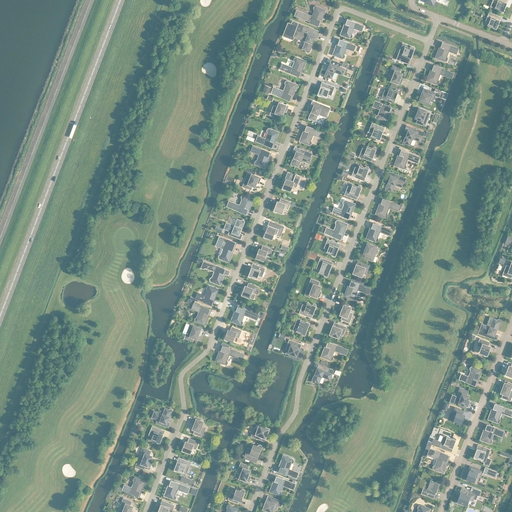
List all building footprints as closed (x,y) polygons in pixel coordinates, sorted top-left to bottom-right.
[(428,0),(427,4),(431,6),(438,9),(439,5),(437,4),(438,0),(443,0),(451,3),(451,0),(428,0)] [(503,0),(497,0),(495,6),(499,7),(497,10),(503,12),(502,13),(503,14),(504,15),(505,14),(506,14),(507,10),(508,6),(508,5),(509,3),(510,3),(503,0)] [(314,26),(320,28),(323,20),(324,21),(327,13),(322,11),(322,10),(319,9),(318,9),(317,9),(316,10),(316,11),(316,12),(316,13),(317,13),(315,19),(299,13),(296,18),(314,25),(314,26)] [(500,22),(501,19),(492,15),(488,23),(492,24),(490,27),(495,30),(495,31),(496,31),(496,32),(497,32),(498,32),(499,31),(500,27),(499,27),(501,23),(500,22)] [(348,39),(351,41),(352,41),(353,41),(354,40),(354,39),(354,38),(354,37),(353,37),(355,31),(364,34),(366,28),(350,22),(347,29),(346,29),(343,37),(348,39)] [(311,55),(312,54),(313,51),(312,50),(315,43),(316,40),(315,39),(318,33),(295,24),(294,27),(290,26),(286,38),(295,42),(296,38),(306,42),(307,45),(305,51),(308,53),(308,54),(309,54),(309,55),(310,55),(311,55)] [(336,57),(340,59),(344,61),(345,61),(346,61),(346,60),(347,59),(347,58),(346,57),(345,57),(348,51),(356,54),(358,48),(342,42),(340,49),(339,49),(336,57)] [(450,62),(449,61),(449,60),(448,60),(450,53),(458,57),(461,51),(445,45),(442,52),(441,52),(438,60),(443,61),(443,62),(446,64),(447,64),(448,63),(449,63),(450,62)] [(399,61),(408,65),(410,59),(413,60),(414,56),(415,56),(416,52),(416,51),(416,50),(415,50),(414,49),(413,49),(412,50),(412,51),(408,49),(406,54),(403,52),(399,61)] [(303,72),(304,72),(307,64),(303,62),(299,60),(298,60),(297,60),(296,61),(296,62),(296,63),(297,64),(295,70),(285,66),(282,72),(301,79),(303,72)] [(341,70),(342,66),(334,63),(333,66),(331,69),(329,75),(328,74),(327,78),(327,79),(327,80),(328,80),(329,80),(330,80),(330,79),(337,82),(340,75),(344,77),(347,72),(341,70)] [(394,83),(402,86),(404,83),(401,82),(404,76),(401,75),(403,71),(395,68),(392,77),(396,79),(394,83)] [(430,82),(434,84),(434,85),(438,86),(439,87),(440,86),(441,85),(441,84),(440,83),(439,82),(442,76),(454,81),(456,75),(436,68),(434,75),(433,74),(430,82)] [(273,96),(291,103),(294,95),(295,96),(298,87),(294,86),(294,85),(290,84),(289,83),(288,84),(287,84),(287,85),(287,86),(288,87),(289,88),(286,94),(276,89),(273,96)] [(321,99),(322,99),(323,98),(328,100),(329,96),(333,98),(336,90),(327,86),(326,90),(323,89),(321,94),(320,96),(320,97),(320,98),(321,99)] [(267,88),(265,94),(270,97),(273,90),(267,88)] [(392,91),(391,94),(387,93),(384,101),(393,104),(394,101),(397,102),(399,96),(399,97),(400,94),(400,93),(400,92),(399,92),(398,92),(397,92),(397,93),(392,91)] [(422,103),(430,106),(433,98),(436,100),(437,96),(428,92),(427,96),(425,95),(422,103)] [(378,121),(378,122),(379,122),(383,124),(383,123),(388,125),(391,117),(390,116),(393,109),(382,105),(377,103),(375,109),(383,112),(381,118),(380,118),(379,118),(378,119),(378,120),(378,121)] [(284,117),(286,111),(289,112),(290,108),(282,105),(282,106),(280,110),(276,108),(273,117),(280,120),(282,116),(284,117)] [(331,110),(326,108),(318,105),(317,109),(316,109),(315,112),(315,111),(313,117),(312,117),(311,120),(311,121),(311,122),(312,123),(313,123),(313,122),(314,122),(317,123),(320,116),(328,120),(330,114),(331,110)] [(418,114),(420,114),(418,120),(420,121),(419,125),(426,128),(430,119),(428,118),(429,114),(427,114),(428,113),(419,110),(418,114)] [(382,139),(384,134),(382,133),(384,129),(374,126),(371,134),(375,135),(374,139),(379,140),(379,141),(379,142),(380,143),(381,143),(381,142),(382,142),(383,139),(382,139)] [(324,141),(326,135),(309,129),(306,136),(306,135),(302,143),(307,145),(307,146),(311,147),(312,148),(313,147),(314,146),(314,145),(313,144),(312,143),(314,137),(324,141)] [(405,145),(405,146),(405,147),(406,147),(407,147),(408,147),(408,146),(412,148),(414,141),(423,144),(425,139),(426,135),(413,130),(411,133),(410,136),(409,136),(407,142),(406,142),(405,145)] [(276,143),(277,143),(280,135),(275,133),(276,133),(272,131),(271,131),(270,131),(269,132),(269,133),(269,134),(269,135),(270,135),(268,141),(260,138),(258,144),(273,150),(276,143)] [(262,168),(267,170),(270,162),(269,162),(272,155),(255,148),(253,154),(262,158),(260,163),(259,163),(258,164),(257,164),(256,165),(257,166),(257,167),(258,168),(262,169),(262,168)] [(378,151),(378,150),(377,150),(376,150),(375,150),(375,151),(370,149),(368,152),(365,151),(362,159),(373,163),(374,160),(376,155),(377,155),(378,152),(378,151)] [(312,159),(311,159),(312,156),(301,151),(299,155),(299,154),(298,157),(297,157),(295,163),(294,163),(293,166),(293,167),(293,168),(294,168),(295,168),(296,168),(296,167),(300,169),(301,164),(304,163),(310,165),(312,159)] [(397,167),(402,169),(402,170),(405,171),(406,171),(407,171),(408,170),(408,169),(408,168),(407,167),(409,161),(420,165),(422,160),(404,153),(401,160),(400,159),(397,167)] [(354,178),(364,182),(365,178),(367,179),(369,174),(370,174),(371,172),(371,171),(370,170),(370,169),(369,169),(368,169),(367,170),(362,168),(361,172),(358,170),(354,178)] [(250,176),(245,189),(253,192),(254,188),(257,189),(259,183),(261,184),(263,180),(254,177),(254,178),(250,176)] [(288,182),(286,186),(284,189),(284,190),(284,191),(285,192),(286,193),(287,192),(288,192),(289,191),(293,193),(294,188),(298,190),(302,179),(298,177),(298,178),(293,176),(290,183),(288,182)] [(389,193),(390,193),(391,192),(394,193),(397,187),(405,190),(409,181),(395,176),(394,179),(393,179),(392,182),(389,188),(389,187),(388,191),(388,192),(389,193)] [(363,191),(363,190),(363,189),(362,188),(361,188),(361,189),(360,189),(355,187),(354,191),(350,189),(347,197),(358,201),(359,198),(360,198),(362,193),(363,191)] [(251,210),(254,202),(250,200),(250,199),(246,198),(245,198),(244,198),(244,199),(243,200),(243,201),(244,202),(245,202),(243,208),(231,204),(229,209),(248,216),(251,210)] [(289,212),(292,205),(283,201),(281,205),(279,204),(278,208),(277,208),(276,212),(276,213),(276,214),(277,214),(278,215),(279,215),(280,214),(280,213),(284,215),(286,211),(289,212)] [(379,216),(383,218),(383,219),(387,220),(388,220),(389,220),(389,219),(390,218),(390,217),(389,216),(388,216),(391,210),(400,213),(402,208),(385,201),(382,208),(379,216)] [(334,215),(350,221),(353,214),(354,214),(356,207),(352,205),(352,204),(348,203),(347,203),(346,203),(346,204),(345,205),(345,206),(346,207),(347,207),(345,212),(337,209),(334,215)] [(231,237),(239,240),(240,236),(241,237),(242,233),(242,234),(244,228),(245,228),(246,225),(246,224),(246,223),(245,223),(244,223),(243,224),(240,222),(237,229),(229,226),(227,231),(232,233),(231,237)] [(326,236),(342,242),(345,235),(346,235),(349,227),(344,225),(344,224),(341,223),(340,223),(339,223),(338,224),(337,225),(338,226),(338,227),(339,227),(337,233),(329,230),(326,236)] [(267,241),(268,241),(269,241),(270,240),(270,239),(274,241),(276,236),(279,237),(278,237),(282,239),(286,229),(272,224),(270,228),(271,228),(270,230),(269,230),(268,234),(267,234),(266,238),(266,239),(266,240),(267,241)] [(372,232),(369,240),(374,242),(374,243),(377,244),(378,244),(379,244),(380,243),(380,242),(380,241),(379,240),(381,234),(393,239),(395,233),(376,226),(373,233),(372,232)] [(226,262),(231,264),(234,256),(233,256),(237,245),(221,239),(218,248),(226,251),(224,257),(223,257),(222,257),(221,258),(221,259),(221,260),(221,261),(222,262),(226,263),(226,262)] [(329,255),(334,257),(334,258),(335,258),(335,259),(336,259),(337,259),(338,258),(339,255),(338,255),(340,250),(338,249),(339,246),(330,242),(327,250),(330,251),(329,255)] [(366,249),(368,250),(366,256),(368,257),(367,261),(375,264),(380,251),(376,249),(367,245),(366,249)] [(271,259),(274,252),(265,249),(263,252),(261,251),(260,255),(259,255),(258,259),(257,260),(258,261),(258,262),(259,262),(261,262),(262,262),(262,261),(266,262),(268,258),(271,259)] [(323,261),(319,270),(323,272),(321,275),(327,277),(326,278),(327,279),(328,279),(329,279),(330,278),(331,276),(330,275),(332,270),(334,265),(323,261)] [(217,285),(222,287),(225,279),(224,278),(227,272),(206,264),(204,269),(217,274),(215,280),(214,280),(213,280),(212,281),(212,282),(212,283),(212,284),(213,284),(217,286),(217,285)] [(356,275),(364,278),(365,275),(368,276),(371,268),(362,265),(361,268),(359,268),(356,275)] [(264,279),(267,271),(257,268),(256,271),(254,270),(252,275),(251,275),(250,278),(250,279),(251,279),(251,280),(252,280),(253,280),(254,279),(259,281),(260,278),(264,279)] [(313,297),(321,300),(322,296),(320,295),(322,289),(320,289),(321,285),(314,282),(308,298),(312,299),(313,297)] [(347,298),(352,300),(351,301),(355,302),(356,302),(357,302),(358,301),(358,300),(358,299),(357,298),(359,292),(371,297),(373,291),(354,284),(351,291),(350,290),(347,298)] [(248,298),(255,301),(260,289),(250,286),(249,289),(247,288),(246,292),(245,292),(243,296),(243,297),(244,298),(244,299),(245,299),(246,299),(247,299),(248,298)] [(216,300),(217,300),(220,292),(215,291),(215,290),(212,288),(211,288),(210,289),(209,289),(209,290),(209,291),(209,292),(210,293),(208,299),(200,295),(198,301),(200,302),(213,307),(216,300)] [(202,325),(207,327),(210,319),(209,319),(212,312),(196,306),(194,311),(202,314),(200,320),(199,320),(198,320),(197,321),(197,322),(197,323),(197,324),(198,325),(202,326),(202,325)] [(302,315),(311,319),(312,316),(314,316),(316,311),(317,311),(318,309),(318,308),(318,307),(317,306),(316,306),(315,307),(315,308),(310,306),(308,309),(305,308),(302,315)] [(343,310),(345,311),(343,317),(345,318),(343,322),(351,325),(355,316),(351,314),(352,310),(344,307),(343,310)] [(234,323),(238,325),(238,326),(242,327),(243,327),(244,327),(245,326),(245,325),(245,324),(244,324),(243,323),(246,317),(259,322),(261,317),(240,309),(238,316),(237,315),(234,323)] [(308,334),(310,329),(308,328),(309,325),(309,326),(310,325),(300,321),(295,333),(304,336),(304,337),(304,338),(305,338),(306,338),(307,338),(307,337),(308,334)] [(502,324),(503,323),(502,322),(501,322),(500,322),(499,323),(496,322),(493,330),(484,327),(481,336),(494,341),(496,337),(496,338),(497,335),(498,335),(501,327),(502,324)] [(333,337),(340,340),(342,336),(345,338),(348,330),(339,326),(338,329),(335,329),(333,337)] [(187,341),(195,344),(196,340),(199,341),(201,335),(203,336),(205,332),(196,329),(194,333),(191,332),(187,341)] [(227,340),(226,341),(227,342),(227,343),(228,343),(229,343),(230,343),(231,342),(235,343),(237,339),(240,340),(243,333),(234,330),(232,333),(230,332),(229,336),(228,336),(227,340)] [(491,354),(491,353),(492,349),(490,349),(492,345),(482,342),(480,349),(483,350),(482,354),(486,356),(486,357),(486,358),(487,358),(487,359),(489,359),(489,358),(490,357),(491,354)] [(291,355),(298,358),(301,351),(299,350),(301,346),(292,343),(290,347),(293,348),(291,355)] [(324,359),(329,361),(328,362),(332,363),(333,363),(334,363),(335,362),(335,361),(335,360),(335,359),(334,359),(336,353),(348,358),(350,352),(331,344),(328,351),(327,351),(324,359)] [(223,365),(223,366),(227,367),(228,367),(229,367),(229,366),(230,365),(230,364),(229,363),(228,363),(231,357),(241,361),(243,355),(225,348),(222,355),(219,363),(223,365)] [(314,383),(314,384),(315,385),(316,385),(317,385),(317,384),(321,385),(323,379),(332,382),(334,376),(335,373),(322,368),(320,371),(319,374),(318,374),(316,379),(314,383)] [(461,382),(477,388),(479,381),(480,381),(483,373),(479,371),(475,369),(474,369),(473,369),(473,370),(472,371),(472,372),(473,373),(474,373),(471,379),(463,376),(461,382)] [(505,385),(503,388),(506,389),(503,395),(506,396),(504,400),(511,403),(511,402),(511,385),(510,385),(510,387),(505,385)] [(457,404),(470,409),(471,406),(469,405),(471,399),(469,398),(470,394),(462,391),(457,404)] [(511,418),(511,412),(497,407),(495,413),(494,413),(491,421),(495,423),(495,424),(499,425),(500,425),(501,425),(502,424),(502,423),(502,422),(501,421),(503,415),(511,418)] [(464,427),(464,426),(466,422),(465,422),(467,418),(464,417),(466,413),(457,410),(454,417),(457,418),(456,423),(460,424),(460,425),(460,426),(461,427),(462,427),(463,427),(464,427)] [(174,413),(174,412),(173,411),(172,411),(171,411),(171,412),(167,411),(165,417),(157,414),(154,420),(160,422),(159,425),(167,428),(168,425),(170,422),(172,417),(173,417),(174,413)] [(196,421),(195,424),(197,425),(195,431),(197,432),(196,436),(204,439),(207,430),(203,428),(205,424),(196,421)] [(489,427),(487,434),(486,434),(483,442),(488,444),(487,444),(491,446),(492,446),(493,446),(494,445),(494,444),(494,443),(494,442),(493,441),(495,436),(504,439),(506,433),(489,427)] [(254,439),(266,443),(271,431),(262,428),(260,432),(257,431),(254,439)] [(160,446),(161,446),(162,446),(162,445),(163,442),(166,433),(155,429),(152,437),(155,438),(154,442),(159,444),(159,445),(160,446)] [(431,443),(429,447),(433,448),(434,446),(451,453),(452,449),(454,450),(456,445),(457,445),(458,443),(458,442),(458,441),(457,440),(456,440),(455,441),(446,438),(444,445),(436,441),(434,445),(431,443)] [(197,452),(200,445),(191,441),(190,445),(188,444),(186,448),(185,448),(184,451),(184,453),(184,454),(185,454),(186,455),(187,455),(188,454),(188,453),(192,455),(194,450),(197,452)] [(260,460),(261,459),(260,458),(262,454),(264,450),(264,449),(264,448),(263,448),(262,447),(261,447),(260,448),(260,449),(255,447),(254,452),(250,450),(246,461),(252,463),(254,459),(257,461),(259,461),(260,461),(260,460)] [(433,448),(429,447),(428,451),(431,452),(429,458),(440,462),(438,468),(437,468),(436,468),(435,469),(435,470),(435,471),(435,472),(436,472),(440,474),(440,473),(445,475),(448,466),(447,466),(450,458),(432,451),(433,448)] [(479,460),(488,463),(492,452),(483,449),(482,452),(479,451),(477,457),(477,456),(476,459),(476,460),(476,461),(477,461),(478,461),(479,461),(479,460)] [(146,470),(151,472),(154,466),(151,465),(153,459),(151,458),(153,454),(145,451),(138,468),(146,471),(146,470)] [(281,474),(298,481),(301,475),(291,471),(293,465),(294,466),(295,465),(296,465),(296,464),(296,463),(295,462),(294,461),(291,460),(290,461),(286,459),(283,467),(284,467),(281,474)] [(177,474),(178,474),(179,474),(180,473),(188,476),(192,465),(183,462),(182,465),(180,464),(178,469),(177,469),(176,472),(176,473),(177,473),(177,474)] [(242,480),(251,484),(252,480),(249,479),(252,473),(249,473),(251,469),(243,466),(240,475),(244,476),(242,480)] [(472,473),(471,473),(470,477),(469,476),(468,480),(468,481),(468,482),(469,483),(470,483),(471,483),(472,483),(472,482),(476,483),(478,479),(481,481),(484,474),(473,470),(472,473)] [(487,470),(485,476),(497,480),(500,474),(487,470)] [(272,494),(277,496),(280,498),(282,498),(283,497),(284,496),(283,495),(283,494),(282,493),(284,488),(295,492),(298,486),(297,486),(294,485),(279,479),(276,486),(275,486),(272,494)] [(143,492),(146,484),(142,482),(138,480),(137,480),(136,480),(136,481),(135,482),(135,483),(136,484),(137,485),(135,490),(126,487),(124,493),(140,499),(143,492)] [(179,492),(190,496),(192,490),(174,483),(171,490),(170,490),(167,498),(172,500),(171,500),(175,502),(176,502),(177,502),(178,501),(178,500),(178,499),(178,498),(177,497),(179,492)] [(424,496),(433,499),(434,497),(436,497),(440,489),(441,486),(441,485),(440,484),(439,484),(438,485),(433,483),(431,487),(428,485),(424,496)] [(473,494),(465,491),(461,499),(459,503),(459,504),(459,505),(460,506),(461,506),(462,506),(463,506),(463,505),(469,507),(470,503),(474,504),(475,501),(478,502),(480,498),(481,499),(483,494),(475,491),(474,496),(472,495),(472,494),(473,494)] [(240,505),(241,502),(243,503),(245,499),(247,495),(247,494),(247,493),(246,492),(245,492),(244,492),(243,493),(242,493),(238,492),(237,496),(233,495),(231,502),(240,505)] [(271,504),(269,503),(266,511),(268,511),(274,511),(275,511),(278,511),(280,508),(283,509),(284,504),(273,500),(271,504)] [(133,511),(134,509),(132,508),(133,504),(126,501),(121,511),(133,511)]
